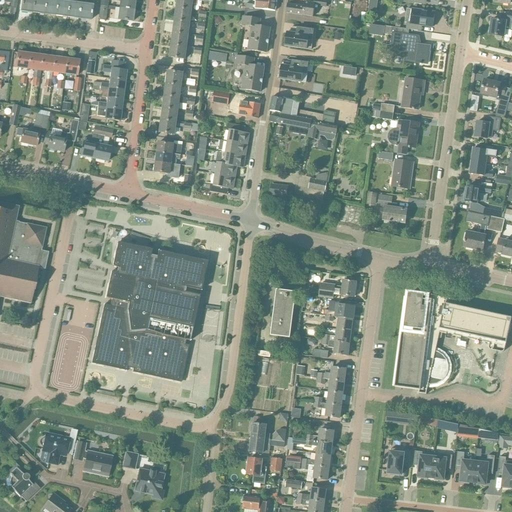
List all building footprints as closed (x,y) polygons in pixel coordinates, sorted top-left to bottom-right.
[(22,0),(21,11),(33,13),(34,0),(22,0)] [(34,0),(33,13),(44,14),(46,0),(34,0)] [(50,0),(46,0),(44,14),(56,16),(58,1),(57,0),(52,0),(50,0)] [(67,17),(79,19),(81,4),(80,4),(80,0),(69,0),(69,2),(69,3),(67,17)] [(120,2),(119,8),(134,10),(135,0),(115,0),(116,1),(120,2)] [(198,0),(177,0),(177,8),(192,10),(192,5),(198,5),(198,0)] [(246,4),(245,9),(255,9),(263,10),(266,10),(275,11),(276,0),(253,0),(253,1),(256,1),(256,5),(246,4)] [(304,6),(288,4),(286,13),(296,15),(312,17),(314,9),(318,9),(319,6),(326,7),(327,1),(319,0),(314,0),(314,3),(305,2),(304,6)] [(58,1),(56,16),(67,17),(69,3),(69,2),(58,1)] [(81,4),(79,19),(91,21),(93,6),(81,4)] [(106,21),(107,10),(115,11),(116,8),(100,6),(98,20),(106,21)] [(133,22),(134,10),(119,8),(118,20),(133,22)] [(175,21),(190,23),(192,10),(177,8),(175,21)] [(435,13),(412,10),(407,9),(405,23),(407,23),(406,29),(418,31),(419,25),(433,27),(435,13)] [(511,22),(511,13),(507,13),(505,19),(506,19),(506,22),(491,20),(489,35),(504,37),(505,30),(511,31),(511,22)] [(219,16),(213,20),(217,26),(223,22),(219,16)] [(248,50),(257,51),(267,53),(268,44),(267,44),(268,40),(269,40),(271,29),(260,27),(261,20),(251,18),(243,17),(242,25),(252,26),(248,50)] [(173,33),(188,35),(190,23),(175,21),(173,33)] [(383,37),(383,34),(384,27),(371,25),(370,35),(383,37)] [(416,62),(427,64),(428,62),(430,53),(429,53),(430,47),(419,46),(418,42),(419,42),(418,37),(402,35),(403,29),(384,26),(384,27),(383,34),(393,36),(391,49),(409,52),(408,60),(416,61),(416,62)] [(285,46),(307,50),(308,41),(312,41),(314,30),(301,28),(300,34),(287,32),(285,46)] [(335,32),(334,40),(341,41),(342,33),(335,32)] [(172,45),(187,47),(188,35),(173,33),(172,45)] [(170,57),(180,59),(185,59),(187,47),(172,45),(170,57)] [(0,61),(4,62),(5,62),(5,65),(8,66),(9,53),(5,52),(5,56),(0,55),(0,61)] [(18,53),(16,63),(16,68),(28,69),(30,54),(18,53)] [(42,56),(30,54),(28,69),(34,70),(32,86),(38,86),(42,56)] [(55,58),(42,56),(38,86),(39,87),(41,71),(47,72),(44,93),(50,94),(53,73),(55,58)] [(242,89),(251,91),(261,92),(262,83),(261,83),(262,79),(263,79),(264,68),(253,66),(255,59),(245,57),(237,56),(236,64),(246,66),(242,89)] [(67,59),(55,58),(53,73),(65,74),(67,59)] [(79,61),(67,59),(65,74),(77,76),(79,61)] [(111,73),(110,79),(125,81),(126,71),(124,71),(125,63),(112,61),(111,67),(103,66),(102,72),(111,73)] [(294,67),(288,66),(282,65),(279,79),(301,83),(303,74),(307,74),(309,63),(295,61),(294,67)] [(95,63),(88,62),(87,74),(93,75),(95,63)] [(344,67),(343,75),(356,77),(357,69),(344,67)] [(167,84),(182,86),(183,73),(168,71),(167,84)] [(94,83),(93,87),(124,91),(125,81),(110,79),(109,85),(94,83)] [(401,107),(415,109),(418,110),(421,90),(424,91),(425,82),(405,79),(401,107)] [(496,100),(500,101),(501,101),(502,96),(504,96),(506,87),(500,86),(500,84),(485,80),(483,86),(482,88),(483,88),(481,95),(491,97),(496,99),(496,100)] [(180,98),(182,86),(167,84),(165,96),(180,98)] [(108,93),(108,98),(123,100),(124,91),(93,87),(92,91),(108,93)] [(230,94),(214,92),(212,103),(228,106),(230,94)] [(163,108),(178,110),(179,104),(195,106),(196,100),(180,98),(165,96),(163,108)] [(283,99),(272,97),(270,111),(281,113),(280,115),(281,116),(285,114),(297,116),(300,103),(283,99)] [(91,106),(98,107),(121,110),(123,100),(108,98),(107,104),(91,102),(91,106)] [(240,101),(237,115),(242,116),(248,117),(258,119),(261,105),(260,105),(251,103),(240,101)] [(500,101),(496,115),(501,116),(505,117),(509,103),(501,101),(500,101)] [(63,103),(61,111),(69,112),(70,104),(63,103)] [(383,104),(381,111),(394,113),(395,106),(383,104)] [(21,107),(14,105),(9,125),(17,127),(21,107)] [(105,120),(110,120),(120,122),(121,110),(98,107),(97,116),(105,117),(105,120)] [(162,120),(177,122),(178,110),(163,108),(162,120)] [(394,113),(381,111),(373,110),(372,117),(380,118),(380,119),(393,121),(394,113)] [(81,113),(80,121),(89,123),(90,114),(81,113)] [(56,122),(57,115),(50,114),(49,121),(56,122)] [(270,116),(269,122),(300,128),(299,134),(308,136),(311,121),(297,118),(297,116),(285,114),(281,116),(280,115),(280,118),(270,116)] [(23,129),(22,134),(20,144),(36,147),(39,133),(38,133),(39,128),(46,130),(49,118),(36,115),(34,127),(35,127),(34,131),(23,129)] [(496,115),(495,118),(490,117),(489,124),(477,122),(475,137),(485,139),(491,139),(492,138),(493,130),(499,131),(501,116),(496,115)] [(74,142),(77,129),(79,122),(72,120),(69,133),(62,132),(61,138),(51,136),(51,133),(46,132),(44,142),(49,143),(47,149),(63,153),(66,141),(74,142)] [(160,133),(175,135),(177,122),(162,120),(160,133)] [(311,121),(308,136),(307,138),(316,140),(320,141),(321,136),(325,137),(327,141),(332,141),(334,140),(338,126),(311,121)] [(395,153),(396,153),(406,155),(407,147),(409,147),(409,148),(410,149),(410,148),(414,148),(417,131),(418,131),(419,124),(398,121),(397,129),(394,129),(391,131),(388,134),(388,138),(389,142),(392,145),(395,146),(395,153)] [(241,126),(231,124),(228,124),(227,131),(230,131),(228,142),(247,145),(249,134),(240,132),(241,126)] [(80,156),(94,159),(101,128),(95,127),(91,143),(83,142),(80,156)] [(101,128),(94,159),(107,162),(110,148),(103,146),(105,137),(111,138),(112,131),(101,128)] [(159,143),(157,152),(181,156),(183,143),(174,142),(174,145),(159,143)] [(245,157),(247,145),(228,142),(226,154),(245,157)] [(473,149),(471,161),(486,164),(487,157),(496,158),(497,152),(493,151),(494,148),(487,147),(487,151),(483,150),(473,149)] [(199,149),(197,160),(204,161),(206,151),(199,149)] [(156,162),(172,164),(176,165),(177,159),(180,160),(181,156),(157,152),(156,162)] [(394,154),(380,152),(379,159),(393,161),(394,154)] [(243,168),(245,157),(226,154),(224,164),(224,165),(237,167),(243,168)] [(413,163),(404,162),(395,161),(391,187),(410,189),(408,189),(410,176),(412,176),(413,163)] [(470,174),(479,175),(484,176),(484,177),(493,178),(494,173),(485,171),(486,164),(471,161),(470,174)] [(172,164),(156,162),(155,172),(169,174),(168,176),(174,177),(173,182),(186,184),(187,178),(178,177),(179,171),(171,170),(172,164)] [(218,163),(216,175),(235,178),(237,167),(224,165),(224,164),(218,163)] [(325,192),(327,182),(329,173),(316,176),(316,180),(311,179),(309,188),(325,192)] [(233,190),(235,178),(216,175),(214,186),(211,185),(210,192),(223,194),(224,188),(233,190)] [(496,176),(495,184),(510,186),(511,178),(496,176)] [(466,202),(475,204),(477,204),(479,192),(491,193),(492,187),(472,184),(471,187),(468,187),(466,202)] [(271,191),(270,195),(273,195),(286,197),(286,195),(287,187),(274,185),(272,185),(271,191)] [(368,192),(367,205),(376,206),(378,194),(368,192)] [(380,196),(378,207),(385,208),(383,220),(390,221),(390,222),(392,222),(405,224),(407,210),(397,209),(397,204),(391,203),(392,198),(393,198),(380,196)] [(39,268),(42,269),(46,252),(42,251),(47,228),(26,224),(19,223),(19,222),(16,221),(19,207),(0,202),(0,297),(31,304),(35,287),(36,286),(35,284),(39,268)] [(485,208),(483,215),(497,218),(501,219),(502,212),(485,208)] [(497,218),(483,215),(467,212),(465,222),(482,226),(480,235),(467,233),(465,241),(464,243),(465,243),(464,247),(482,251),(484,245),(485,243),(484,243),(485,237),(483,236),(485,227),(488,227),(487,230),(494,231),(497,218)] [(501,219),(497,218),(494,231),(502,233),(504,220),(501,219)] [(369,222),(368,229),(377,231),(378,224),(369,222)] [(131,233),(130,235),(149,242),(150,239),(131,233)] [(498,245),(496,252),(503,254),(502,255),(511,257),(511,238),(508,237),(507,239),(506,240),(499,238),(498,245)] [(105,306),(92,363),(127,371),(127,369),(133,370),(133,372),(180,383),(188,346),(185,345),(186,342),(189,343),(198,297),(185,294),(186,290),(199,292),(206,262),(158,252),(157,258),(151,257),(152,251),(118,244),(113,266),(113,268),(118,270),(117,274),(112,273),(106,300),(112,301),(111,307),(105,306)] [(333,295),(344,296),(354,298),(356,282),(344,281),(343,287),(335,286),(321,284),(319,297),(333,299),(333,295)] [(277,290),(271,336),(290,338),(296,292),(277,290)] [(395,387),(414,390),(419,390),(426,391),(427,391),(428,388),(429,385),(431,385),(437,385),(442,382),(446,377),(448,372),(449,366),(447,360),(443,355),(438,352),(436,352),(436,349),(440,333),(490,344),(489,347),(489,348),(490,350),(491,350),(496,351),(501,352),(503,352),(504,352),(505,350),(511,322),(511,320),(510,319),(509,318),(503,317),(496,315),(455,307),(446,305),(447,299),(431,295),(431,300),(407,297),(395,387)] [(333,317),(339,318),(353,320),(354,307),(341,305),(340,312),(326,310),(325,316),(333,317)] [(337,330),(351,332),(353,320),(339,318),(337,330)] [(350,344),(351,332),(337,330),(337,336),(323,335),(322,340),(350,344)] [(348,356),(350,344),(322,340),(322,345),(329,346),(329,348),(335,349),(334,354),(348,356)] [(313,357),(328,359),(329,351),(313,349),(313,357)] [(305,377),(305,367),(298,366),(297,376),(305,377)] [(317,378),(325,379),(345,382),(346,370),(336,368),(332,368),(331,375),(318,373),(318,371),(312,370),(311,376),(317,378)] [(325,379),(324,385),(330,386),(329,392),(343,394),(345,382),(325,379)] [(341,406),(343,394),(329,392),(327,404),(341,406)] [(340,419),(341,406),(327,404),(322,404),(314,403),(313,408),(326,410),(325,417),(340,419)] [(292,409),(291,418),(300,419),(301,410),(292,409)] [(386,412),(385,423),(400,425),(401,414),(387,412),(386,412)] [(280,414),(279,422),(287,423),(289,415),(280,414)] [(417,416),(416,423),(436,427),(437,421),(417,416)] [(251,425),(250,432),(252,433),(252,438),(265,440),(270,440),(271,434),(266,433),(267,426),(263,425),(253,424),(253,426),(251,425)] [(445,425),(444,433),(452,433),(453,426),(445,425)] [(458,427),(458,434),(466,435),(467,428),(458,427)] [(40,442),(40,443),(40,444),(40,445),(41,445),(41,446),(42,446),(42,447),(43,447),(42,451),(50,452),(48,464),(57,466),(60,454),(66,456),(66,454),(72,455),(75,443),(77,431),(71,429),(69,440),(46,435),(45,438),(44,438),(43,438),(42,439),(41,439),(41,440),(40,440),(40,441),(40,442)] [(304,440),(332,444),(334,432),(320,430),(319,437),(305,435),(304,440)] [(508,447),(511,447),(511,437),(500,436),(498,449),(508,450),(508,447)] [(265,440),(252,438),(250,452),(270,454),(271,446),(284,448),(285,443),(274,441),(265,440)] [(331,456),(332,444),(304,440),(289,438),(288,443),(318,447),(317,454),(331,456)] [(112,457),(84,451),(85,444),(77,443),(74,459),(75,458),(82,459),(81,461),(82,461),(82,459),(86,460),(84,472),(92,473),(93,471),(107,474),(107,477),(112,457)] [(409,465),(410,451),(391,449),(390,459),(388,459),(387,467),(389,467),(388,474),(390,474),(390,476),(399,477),(399,475),(401,475),(403,464),(408,464),(408,465),(409,465)] [(431,479),(434,454),(415,452),(413,466),(414,466),(414,465),(420,465),(418,479),(427,480),(427,478),(431,479)] [(469,483),(473,483),(475,463),(464,461),(465,453),(458,452),(456,471),(456,470),(462,470),(460,484),(469,485),(469,483)] [(126,453),(123,467),(134,470),(138,455),(126,453)] [(302,465),(329,468),(331,456),(317,454),(316,461),(303,459),(302,465)] [(451,470),(452,456),(434,454),(431,479),(435,479),(434,481),(443,482),(445,468),(450,469),(450,470),(451,470)] [(475,463),(473,483),(477,484),(476,485),(485,486),(487,473),(492,474),(492,475),(493,475),(495,457),(488,456),(488,460),(482,459),(481,463),(475,463)] [(500,457),(498,475),(498,474),(504,475),(502,488),(511,489),(511,488),(511,487),(511,461),(511,462),(506,461),(506,458),(500,457)] [(249,459),(247,475),(253,475),(252,483),(265,484),(266,476),(267,468),(262,467),(263,461),(259,460),(249,459)] [(271,471),(281,472),(283,460),(272,459),(271,471)] [(301,464),(294,463),(286,462),(285,468),(300,470),(301,464)] [(8,472),(9,473),(6,479),(6,485),(9,490),(8,491),(11,488),(20,497),(21,497),(26,502),(33,496),(40,489),(34,483),(32,485),(26,478),(29,475),(28,474),(28,475),(26,474),(23,475),(19,471),(21,469),(15,463),(16,465),(8,472)] [(327,481),(329,468),(302,465),(301,470),(315,471),(314,479),(327,481)] [(135,492),(153,496),(153,499),(161,500),(163,492),(160,491),(164,475),(158,474),(159,469),(150,467),(149,472),(139,470),(135,492)] [(302,483),(286,481),(286,487),(302,489),(302,483)] [(298,494),(297,499),(325,503),(326,490),(312,489),(311,496),(298,494)] [(69,511),(71,510),(60,501),(61,500),(54,494),(43,508),(48,511),(69,511)] [(261,498),(254,497),(244,496),(243,509),(259,511),(258,511),(267,511),(269,501),(260,500),(261,498)] [(278,497),(277,504),(284,505),(285,498),(278,497)] [(323,511),(325,503),(297,499),(296,504),(310,506),(309,511),(323,511)]
